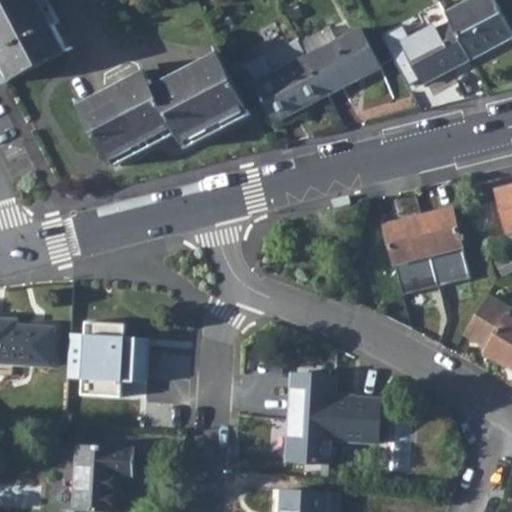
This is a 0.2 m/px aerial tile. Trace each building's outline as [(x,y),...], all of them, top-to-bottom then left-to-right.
[(0,0),(0,75),(4,84),(9,81),(47,62),(65,51),(37,0),(0,0)] [(423,23),(445,11),(440,0),(417,12),(423,23)] [(511,33),(494,0),(465,0),(445,11),(449,18),(469,57),(511,36),(511,33)] [(469,57),(449,18),(403,42),(422,81),(469,57)] [(358,29),(306,55),(326,94),(378,68),(358,29)] [(306,55),(299,41),(281,50),(288,64),(252,83),(272,122),(326,94),(306,55)] [(76,106),(105,163),(109,168),(175,133),(180,143),(182,147),(246,115),(244,110),(214,52),(149,85),(141,72),(76,106)] [(511,184),(496,188),(507,232),(511,230),(511,184)] [(433,212),(384,224),(395,262),(461,245),(452,207),(433,212)] [(511,316),(506,314),(489,346),(511,359),(511,362),(510,367),(511,367),(511,316)] [(0,319),(0,362),(54,366),(57,329),(6,325),(6,320),(0,319)] [(95,332),(92,375),(141,379),(144,335),(95,332)] [(293,374),(288,460),(328,462),(329,440),(376,442),(379,400),(332,397),(334,377),(293,374)] [(411,468),(415,428),(398,426),(395,466),(411,468)] [(78,445),(75,510),(106,511),(114,511),(116,491),(117,475),(134,476),(136,450),(78,445)] [(284,491),(282,511),(324,511),(326,493),(284,491)]
